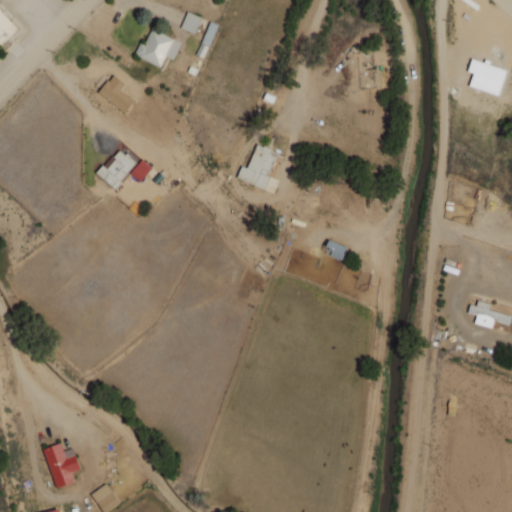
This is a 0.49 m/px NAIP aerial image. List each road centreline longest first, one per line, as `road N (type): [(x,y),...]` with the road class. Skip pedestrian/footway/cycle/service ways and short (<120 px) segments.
road 1 (residential): [(439,0),(443,118),(406,511)]
road 2 (tertiary): [(0,91),(88,0)]
